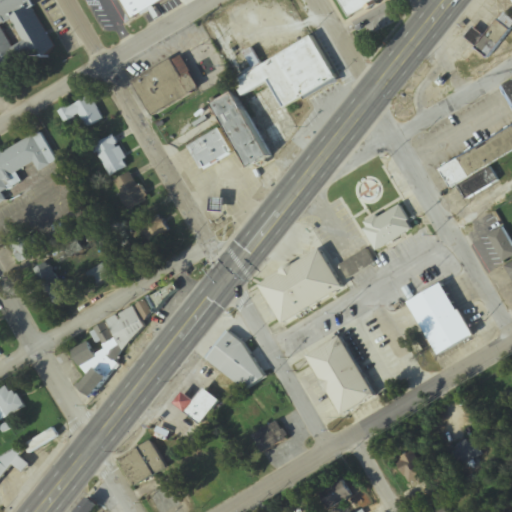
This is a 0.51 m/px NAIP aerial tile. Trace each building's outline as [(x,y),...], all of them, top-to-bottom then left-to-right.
[(0,0),(0,73),(4,80),(56,53),(29,0),(0,0)] [(167,0),(120,0),(130,19),(167,0)] [(386,0),(339,0),(349,19),(386,0)] [(511,31),(511,19),(505,14),(486,37),(475,28),(466,40),(490,59),(511,31)] [(248,166),(301,139),(285,109),(337,81),(315,39),(232,82),(238,93),(216,105),(248,166)] [(245,55),(254,69),(262,63),(253,50),(245,55)] [(134,81),(151,116),(201,93),(184,57),(134,81)] [(511,83),(503,88),(511,106),(511,83)] [(61,114),(67,124),(81,116),(88,129),(105,120),(91,97),(61,114)] [(191,149),(205,172),(234,154),(220,130),(191,149)] [(452,187),(511,154),(511,131),(442,169),(452,187)] [(0,206),(8,203),(3,193),(22,184),(17,173),(36,164),(40,172),(57,164),(43,135),(2,154),(0,151),(0,206)] [(96,146),(110,178),(131,168),(116,137),(96,146)] [(467,200),(499,183),(492,171),(460,187),(467,200)] [(148,202),(136,173),(117,181),(129,211),(148,202)] [(215,212),(224,212),(224,200),(215,200),(215,212)] [(170,231),(159,216),(142,229),(153,244),(170,231)] [(490,237),(503,264),(511,259),(511,243),(505,230),(490,237)] [(12,249),(22,264),(42,251),(32,236),(12,249)] [(341,266),(350,280),(376,264),(367,250),(341,266)] [(262,286),(284,326),(346,292),(323,251),(262,286)] [(56,309),(70,301),(50,264),(35,272),(56,309)] [(97,288),(113,278),(104,265),(88,276),(97,288)] [(411,303),(440,357),(474,339),(446,285),(411,303)] [(174,300),(167,289),(138,307),(146,320),(156,314),(155,312),(174,300)] [(147,331),(135,309),(107,323),(108,325),(95,330),(106,351),(97,355),(92,352),(80,358),(77,362),(80,368),(88,373),(81,390),(94,399),(138,335),(147,331)] [(266,379),(238,335),(212,351),(240,396),(266,379)] [(344,338),(309,356),(342,418),(376,400),(344,338)] [(0,423),(0,424),(25,409),(12,386),(0,393),(0,423)] [(196,402),(185,394),(176,405),(201,426),(220,403),(205,390),(196,402)] [(255,438),(267,455),(290,440),(278,422),(255,438)] [(25,449),(31,457),(59,437),(53,429),(25,449)] [(121,460),(137,488),(169,470),(153,443),(121,460)] [(428,476),(414,453),(397,463),(411,486),(428,476)] [(458,481),(452,469),(434,478),(441,491),(458,481)] [(330,511),(332,511),(354,498),(346,486),(323,501),(330,511)] [(99,511),(101,510),(91,499),(78,511),(99,511)]
